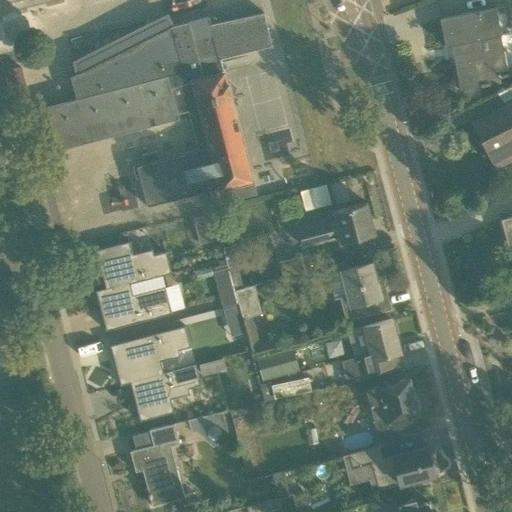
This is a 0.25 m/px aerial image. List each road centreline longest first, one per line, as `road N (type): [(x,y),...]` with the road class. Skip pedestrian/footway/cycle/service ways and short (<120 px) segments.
road 1 (secondary): [(490,511),(350,0)]
road 2 (residential): [(96,511),(0,161)]
